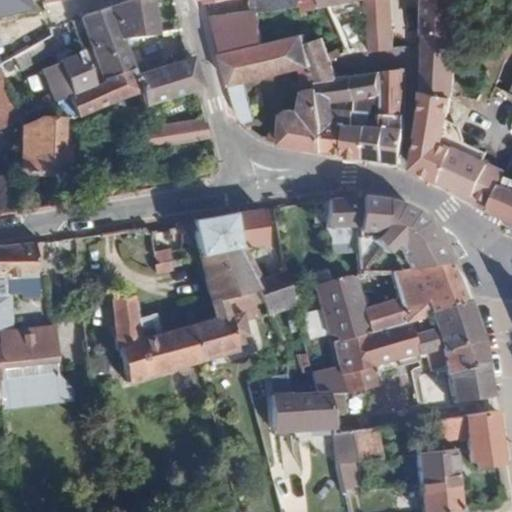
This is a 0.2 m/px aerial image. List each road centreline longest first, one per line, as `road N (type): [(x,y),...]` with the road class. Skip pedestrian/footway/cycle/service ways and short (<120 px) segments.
road 1 (residential): [(217,193),(0,229)]
road 2 (residential): [(502,259),(436,203),(350,180)]
road 3 (residential): [(350,180),(256,163),(227,130)]
road 4 (residential): [(227,130),(190,0)]
road 5 (residential): [(511,391),(494,296),(502,259)]
road 6 (residential): [(350,180),(217,193)]
